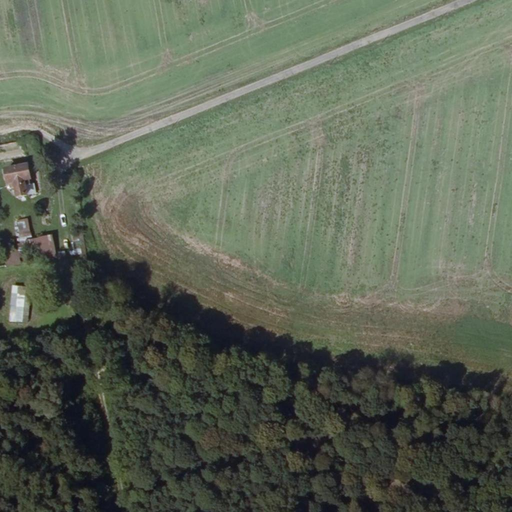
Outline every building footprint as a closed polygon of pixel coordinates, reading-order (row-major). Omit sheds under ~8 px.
[(29,167),(7,170),(9,182),(11,183),(12,190),(17,189),(18,198),(28,196),(26,187),(31,186),(30,180),(31,179),(29,167)] [(17,238),(30,237),(28,218),(15,220),(17,238)] [(90,262),(84,230),(76,232),(82,257),(81,257),(82,264),(90,262)] [(0,267),(56,260),(52,236),(24,241),(26,249),(0,253),(0,267)] [(17,294),(24,294),(23,322),(27,322),(28,287),(17,286),(17,294)] [(10,293),(9,322),(23,322),(24,294),(10,293)]
